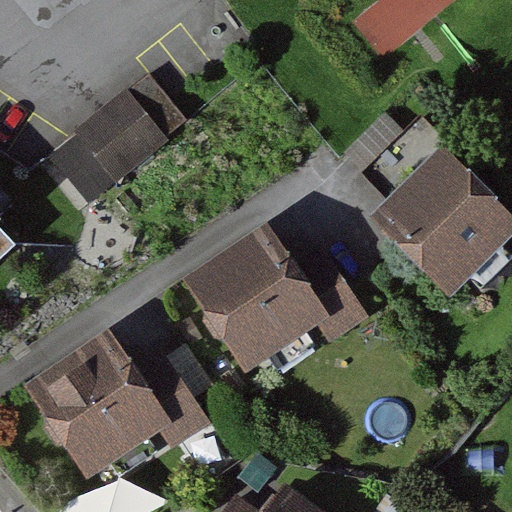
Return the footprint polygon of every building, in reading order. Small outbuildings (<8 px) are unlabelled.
[(379,0),(357,19),(388,55),(452,0),(379,0)] [(124,103),(73,145),(108,188),(160,145),(124,103)] [(379,130),(353,153),(387,192),(413,170),(379,130)] [(365,221),(442,300),(506,237),(429,159),(365,221)] [(185,295),(241,380),(322,326),(265,242),(185,295)] [(24,398),(80,483),(161,430),(104,345),(24,398)] [(299,511),(269,490),(252,511),(240,511),(229,503),(222,511),(299,511)]
